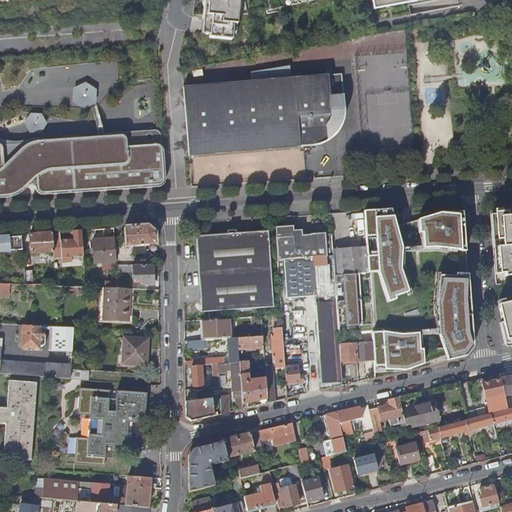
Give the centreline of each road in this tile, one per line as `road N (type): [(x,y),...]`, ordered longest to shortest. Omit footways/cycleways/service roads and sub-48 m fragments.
road 1 (residential): [(174,438),(483,366)]
road 2 (tertiary): [(470,187),(169,208)]
road 3 (residential): [(174,438),(169,208)]
road 4 (residential): [(511,465),(329,511)]
road 5 (residential): [(470,187),(483,366)]
road 6 (tertiary): [(169,208),(0,220)]
